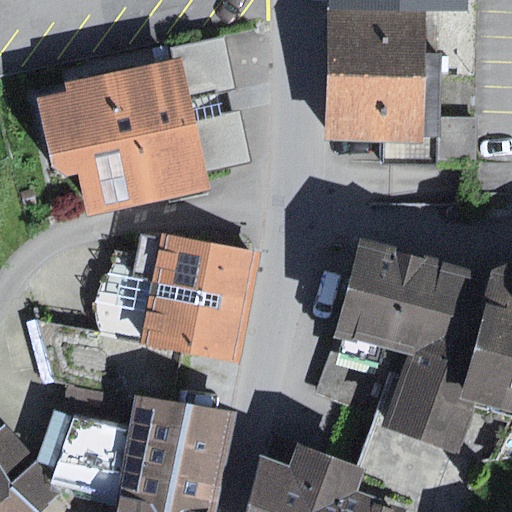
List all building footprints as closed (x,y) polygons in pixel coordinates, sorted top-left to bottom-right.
[(470,0),(331,0),(332,9),(470,10),(470,0)] [(430,20),(333,16),(327,140),(383,143),(381,163),(437,167),(437,139),(425,138),(430,20)] [(181,48),(183,59),(192,97),(235,88),(224,38),(181,48)] [(69,96),(40,101),(56,170),(70,179),(79,177),(89,217),(213,191),(208,172),(197,123),(195,113),(192,97),(183,59),(66,83),(69,96)] [(240,113),(197,123),(208,172),(251,163),(240,113)] [(476,118),(442,118),(441,160),(475,161),(476,118)] [(500,213),(502,215),(505,217),(509,217),(511,216),(511,198),(508,197),(505,197),(502,199),(500,201),(498,204),(498,207),(498,210),(500,213)] [(258,255),(141,235),(133,278),(152,281),(141,345),(239,362),(258,255)] [(511,262),(486,274),(364,245),(340,334),(396,352),(375,415),(358,466),(349,493),(401,511),(403,511),(460,511),(497,413),(511,415),(511,262)] [(133,396),(141,345),(41,323),(55,382),(133,396)] [(396,352),(340,334),(319,397),(375,415),(396,352)] [(118,499),(116,511),(217,511),(237,413),(133,396),(128,428),(73,414),(52,485),(118,499)] [(5,426),(0,430),(0,466),(16,492),(38,511),(42,511),(62,497),(52,485),(5,426)] [(247,511),(401,511),(349,493),(358,466),(299,445),(292,467),(262,455),(247,511)] [(0,511),(38,511),(16,492),(0,466),(0,511)]
